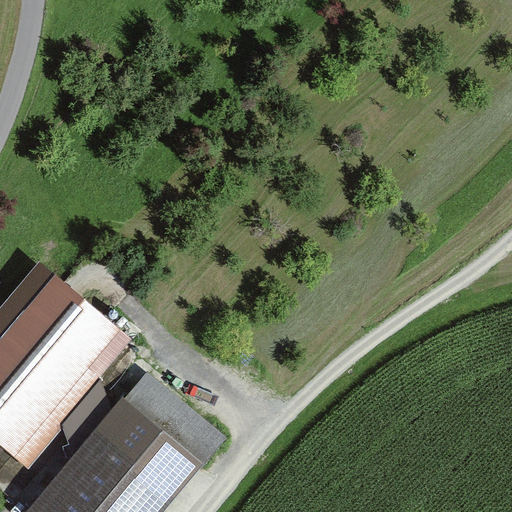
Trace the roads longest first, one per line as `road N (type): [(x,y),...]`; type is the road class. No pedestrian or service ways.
road 1 (track): [(511,236),(310,394),(200,511)]
road 2 (unclassified): [(0,125),(33,0)]
